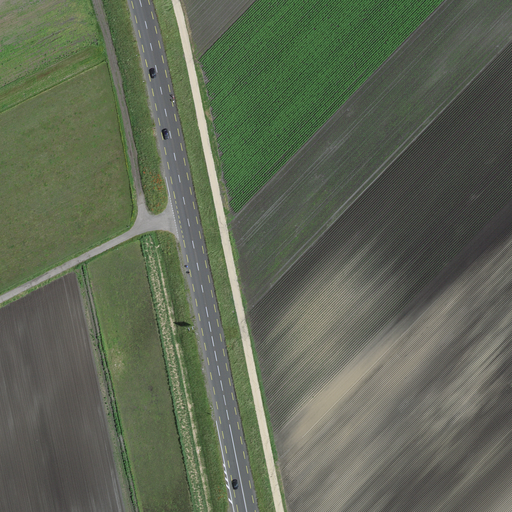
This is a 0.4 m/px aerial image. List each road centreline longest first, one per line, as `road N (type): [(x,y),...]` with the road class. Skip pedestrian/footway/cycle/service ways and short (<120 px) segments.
road 1 (primary): [(246,511),(139,0)]
road 2 (track): [(280,511),(175,0)]
road 3 (track): [(145,226),(96,0)]
road 4 (track): [(186,213),(0,299)]
